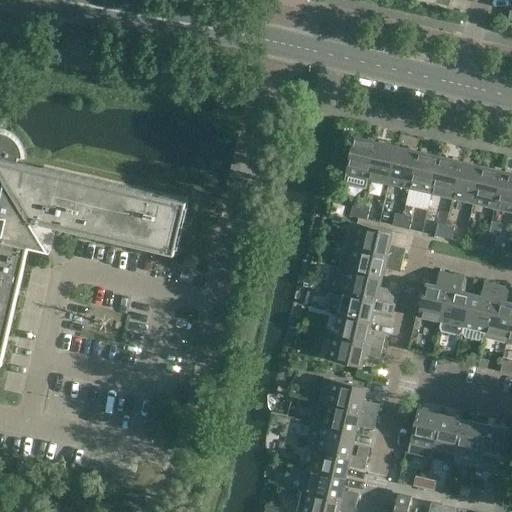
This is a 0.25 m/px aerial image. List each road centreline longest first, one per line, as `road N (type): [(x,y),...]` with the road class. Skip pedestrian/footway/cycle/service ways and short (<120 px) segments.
road 1 (residential): [(147,511),(192,427),(276,43)]
road 2 (tertiary): [(276,43),(63,0)]
road 3 (tertiary): [(463,85),(276,43)]
road 4 (unknown): [(37,397),(58,442),(174,472)]
road 5 (residential): [(401,383),(395,362),(421,246)]
road 6 (residential): [(370,511),(401,383)]
